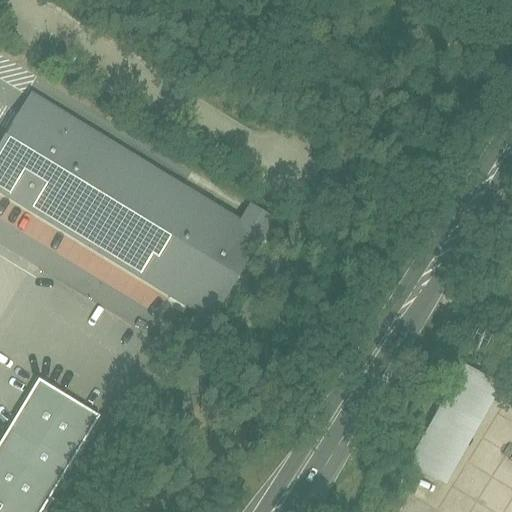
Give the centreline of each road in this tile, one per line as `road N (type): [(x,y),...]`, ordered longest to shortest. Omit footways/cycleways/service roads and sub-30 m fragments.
road 1 (tertiary): [(511,136),(318,446)]
road 2 (unclassified): [(10,0),(282,161)]
